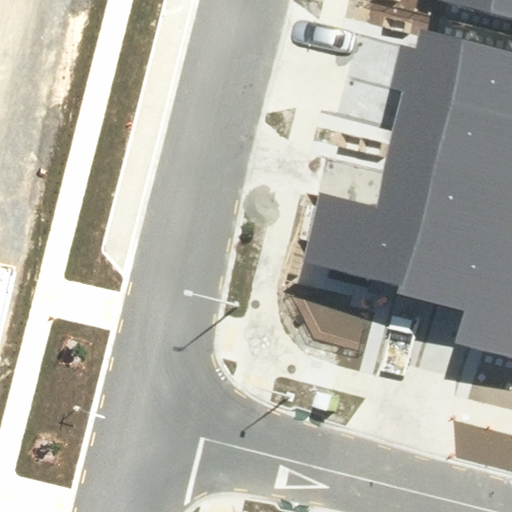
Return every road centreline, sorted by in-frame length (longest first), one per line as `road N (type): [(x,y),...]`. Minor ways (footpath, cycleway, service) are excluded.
road 1 (residential): [(140,417),(248,0)]
road 2 (residential): [(491,511),(140,417)]
